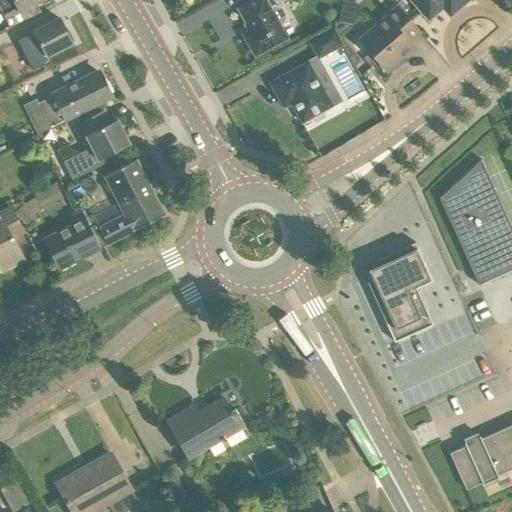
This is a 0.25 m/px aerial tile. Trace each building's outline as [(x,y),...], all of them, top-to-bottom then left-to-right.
[(24,21),(42,12),(36,2),(40,0),(0,0),(0,6),(10,27),(23,20),(24,21)] [(255,56),(289,38),(282,25),(285,23),(287,15),(283,6),(275,4),(271,6),(267,0),(253,0),(253,1),(238,9),(247,24),(245,25),(249,32),(244,35),(255,56)] [(347,20),(355,3),(347,0),(345,0),(338,15),(347,20)] [(469,0),(410,0),(429,21),(443,8),(450,17),(469,0)] [(420,32),(407,17),(396,5),(359,38),(387,71),(415,48),(409,42),(420,32)] [(47,56),(72,43),(59,18),(17,40),(23,53),(40,44),(47,56)] [(317,57),(318,59),(320,58),(344,44),(334,27),(309,42),(317,57)] [(316,122),(335,110),(308,62),(270,83),(284,112),(292,108),(303,127),(314,121),(316,122)] [(59,123),(112,97),(99,72),(40,101),(38,97),(24,104),(38,134),(39,133),(40,135),(60,125),(59,123)] [(103,158),(112,153),(130,144),(117,119),(110,123),(103,110),(79,122),(92,147),(64,161),(73,179),(106,162),(103,158)] [(73,142),(57,149),(62,159),(78,152),(73,142)] [(165,214),(157,198),(147,178),(137,159),(104,175),(118,203),(124,215),(100,227),(97,226),(91,215),(86,218),(85,218),(101,248),(114,241),(165,214)] [(479,285),(511,269),(511,227),(481,159),(439,198),(479,285)] [(25,204),(34,213),(64,197),(56,182),(35,194),(37,197),(25,204)] [(34,213),(25,204),(24,203),(23,204),(17,211),(16,212),(29,224),(37,215),(34,213)] [(0,211),(0,262),(5,260),(9,268),(24,260),(13,239),(26,232),(11,205),(0,211)] [(85,218),(86,218),(82,209),(76,213),(75,209),(69,213),(70,216),(69,216),(73,223),(42,238),(58,269),(101,248),(85,218)] [(374,268),(368,270),(371,276),(369,282),(368,282),(395,342),(433,325),(417,288),(433,281),(415,242),(376,260),(376,261),(374,268)] [(168,421),(189,457),(190,459),(226,439),(241,429),(245,427),(235,409),(232,412),(224,398),(198,412),(195,406),(168,421)] [(511,425),(450,453),(466,490),(511,468),(511,425)] [(268,465),(265,458),(274,453),(278,462),(274,463),(276,467),(289,461),(280,444),(255,456),(261,468),(268,465)] [(133,491),(123,473),(113,455),(81,473),(80,471),(57,483),(73,511),(95,511),(96,511),(133,491)] [(16,483),(4,490),(13,510),(26,504),(16,483)]
